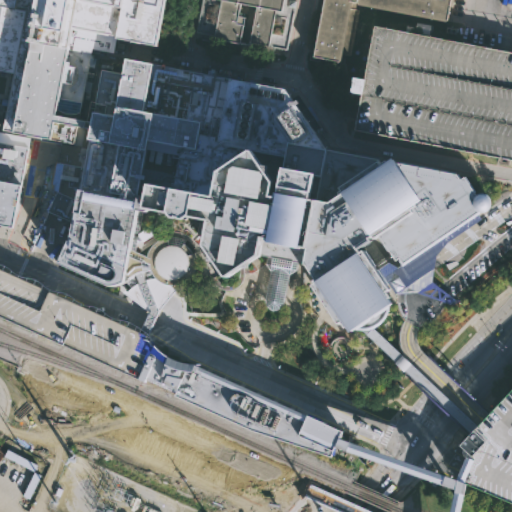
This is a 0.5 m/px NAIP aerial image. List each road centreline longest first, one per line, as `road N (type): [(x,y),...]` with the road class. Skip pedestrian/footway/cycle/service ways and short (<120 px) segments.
road 1 (residential): [(0,258),(404,438)]
road 2 (secondary): [(511,308),(404,438)]
road 3 (secondary): [(428,448),(511,352)]
